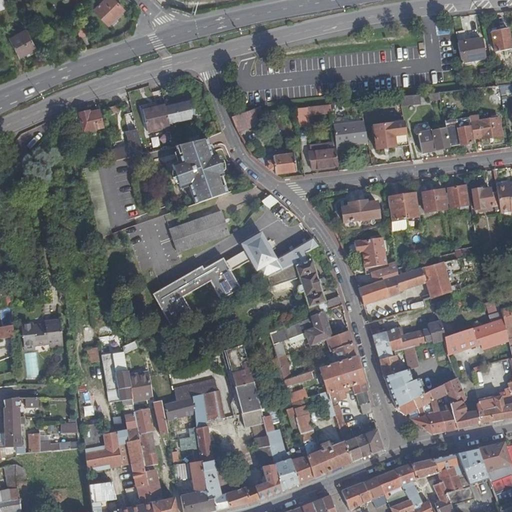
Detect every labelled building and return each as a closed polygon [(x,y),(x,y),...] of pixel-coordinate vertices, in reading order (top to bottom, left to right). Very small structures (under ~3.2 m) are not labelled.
[(113,0),(103,0),(93,10),(108,25),(123,9),(113,0)] [(0,24),(11,20),(7,10),(0,12),(0,27),(0,25),(0,24)] [(491,31),(495,53),(511,50),(508,28),(491,31)] [(8,40),(18,59),(36,49),(26,31),(8,40)] [(68,32),(53,38),(55,44),(59,53),(75,47),(68,32)] [(45,48),(55,44),(53,38),(51,33),(40,38),(45,48)] [(481,40),(458,43),(461,64),(485,61),(481,40)] [(511,81),(499,83),(500,89),(504,89),(511,87),(511,81)] [(192,97),(166,104),(171,121),(197,115),(192,97)] [(424,105),(423,97),(403,99),(404,105),(405,107),(424,105)] [(144,111),(148,132),(170,127),(165,107),(144,111)] [(333,107),(310,109),(311,118),(334,115),(333,111),(333,107)] [(255,117),(265,114),(262,108),(233,116),(238,131),(258,126),(255,117)] [(309,132),(306,110),(298,111),(301,133),(309,132)] [(81,115),(85,134),(104,130),(101,116),(92,118),(91,115),(91,112),(81,115)] [(129,146),(110,150),(112,160),(142,153),(133,113),(126,114),(130,132),(126,132),(129,146)] [(480,116),(472,117),(472,120),(473,124),(473,127),(475,138),(481,138),(482,139),(504,136),(501,119),(499,119),(495,120),(480,121),(480,116)] [(472,120),(447,123),(448,131),(451,147),(463,145),(463,146),(473,145),(471,127),(473,127),(473,124),(472,120)] [(379,150),(411,146),(407,122),(375,127),(379,150)] [(366,123),(335,127),(338,150),(338,151),(347,150),(347,147),(370,145),(366,123)] [(423,155),(452,151),(451,147),(448,131),(420,135),(423,155)] [(207,142),(205,138),(177,144),(175,145),(180,159),(183,158),(184,162),(173,165),(176,174),(180,173),(181,179),(178,179),(181,189),(189,187),(192,198),(197,197),(200,203),(228,193),(226,186),(223,187),(219,176),(223,175),(225,175),(218,153),(214,154),(211,155),(208,145),(207,142)] [(311,171),(340,168),(338,151),(338,150),(310,154),(311,171)] [(296,155),(259,160),(263,167),(277,177),(298,174),(296,155)] [(96,164),(84,167),(99,237),(111,233),(96,164)] [(62,189),(78,186),(75,169),(52,173),(56,199),(63,198),(62,189)] [(511,182),(507,183),(495,185),(496,189),(499,208),(510,207),(511,209),(511,208),(511,182)] [(495,209),(499,208),(496,189),(488,191),(487,186),(478,187),(478,184),(469,186),(473,207),(494,203),(495,209)] [(447,190),(445,190),(447,203),(450,202),(450,207),(467,204),(465,185),(447,187),(447,190)] [(443,188),(421,192),(424,211),(445,208),(443,188)] [(416,223),(420,223),(415,192),(401,194),(405,222),(416,220),(416,223)] [(13,194),(0,197),(0,205),(2,214),(18,210),(13,194)] [(393,224),(405,222),(401,194),(386,196),(390,221),(390,226),(393,226),(393,224)] [(365,199),(356,200),(359,220),(377,218),(375,201),(365,202),(365,199)] [(358,220),(359,220),(356,200),(348,201),(348,205),(339,206),(341,221),(358,218),(358,220)] [(221,212),(169,230),(178,253),(229,234),(221,212)] [(166,227),(162,216),(133,226),(137,237),(166,227)] [(250,260),(260,279),(293,264),(294,267),(312,261),(309,252),(320,247),(320,246),(316,241),(314,238),(277,258),(272,250),(267,241),(261,232),(241,244),(244,250),(250,260)] [(382,237),(354,240),(356,252),(362,251),(364,267),(386,264),(382,237)] [(271,239),(267,241),(272,250),(276,248),(271,239)] [(250,260),(244,250),(225,263),(223,259),(205,270),(203,268),(152,295),(170,325),(179,321),(192,314),(183,297),(210,281),(220,300),(240,289),(230,271),(250,260)] [(421,298),(422,297),(452,288),(451,283),(448,273),(462,268),(459,256),(455,257),(444,260),(426,265),(412,270),(404,272),(397,275),(375,282),(360,287),(359,287),(364,304),(401,293),(400,289),(427,281),(430,291),(423,293),(423,294),(420,295),(421,298)] [(55,270),(64,269),(63,261),(62,257),(52,259),(55,270)] [(373,272),(375,282),(397,275),(395,260),(390,261),(390,266),(373,272)] [(325,301),(312,261),(294,267),(300,285),(294,287),(295,292),(299,294),(303,292),(311,317),(322,313),(343,305),(340,297),(325,301)] [(403,265),(404,272),(412,270),(411,263),(403,265)] [(0,299),(1,300),(2,308),(13,306),(13,305),(12,292),(0,293),(0,299)] [(511,305),(500,308),(501,310),(502,316),(506,332),(511,330),(511,327),(511,323),(511,322),(511,305)] [(501,310),(487,314),(489,320),(502,316),(501,310)] [(83,313),(90,349),(98,348),(91,311),(83,313)] [(330,337),(322,313),(311,317),(314,328),(309,330),(305,331),(305,332),(309,344),(329,337),(330,337)] [(482,348),(508,340),(507,337),(506,332),(502,316),(489,320),(444,336),(443,336),(444,338),(448,352),(481,343),(482,348)] [(305,320),(309,330),(314,328),(311,317),(305,320)] [(309,330),(305,320),(282,329),(278,330),(268,334),(275,353),(275,356),(284,353),(281,340),(287,338),(288,339),(305,332),(305,331),(309,330)] [(441,321),(435,322),(427,324),(429,328),(421,330),(424,342),(432,340),(432,342),(444,338),(443,336),(444,336),(441,321)] [(2,332),(2,337),(15,334),(14,323),(6,326),(6,331),(2,332)] [(50,346),(50,349),(64,347),(61,323),(51,324),(52,326),(47,327),(34,328),(34,326),(22,327),(25,348),(50,346)] [(404,348),(401,335),(399,327),(383,331),(389,352),(391,351),(404,348)] [(372,329),(379,355),(389,352),(383,331),(382,329),(378,330),(377,328),(372,329)] [(329,337),(333,350),(354,343),(350,330),(330,337),(329,337)] [(413,345),(424,342),(421,330),(401,335),(404,348),(412,346),(413,345)] [(0,344),(15,341),(15,334),(2,337),(0,337),(0,344)] [(135,343),(122,345),(123,351),(124,355),(136,353),(135,343)] [(333,350),(336,363),(357,355),(354,343),(333,350)] [(224,351),(228,365),(234,364),(246,360),(241,345),(224,351)] [(417,365),(412,346),(404,348),(411,369),(413,368),(417,365)] [(92,363),(100,362),(98,348),(90,349),(92,363)] [(119,389),(121,400),(124,399),(132,398),(128,378),(124,355),(123,351),(102,355),(109,391),(119,389)] [(392,354),(391,351),(389,352),(379,355),(385,376),(401,372),(399,366),(401,366),(399,360),(397,361),(395,354),(392,354)] [(276,386),(284,384),(283,380),(279,369),(275,356),(275,353),(267,355),(276,386)] [(289,366),(284,353),(275,356),(279,369),(289,366)] [(318,369),(325,393),(327,392),(347,387),(352,385),(365,382),(357,355),(336,363),(318,369)] [(231,405),(233,415),(241,413),(243,421),(260,417),(258,408),(246,360),(234,364),(239,386),(234,387),(238,403),(231,405)] [(228,365),(234,387),(239,386),(234,364),(228,365)] [(292,377),(289,366),(279,369),(283,380),(292,377)] [(412,380),(409,369),(401,372),(385,376),(391,398),(397,408),(411,400),(422,394),(418,379),(412,380)] [(313,378),(311,372),(292,377),(283,380),(284,384),(285,387),(313,378)] [(133,402),(153,398),(149,373),(128,378),(132,398),(133,402)] [(444,383),(457,428),(470,426),(465,412),(461,400),(463,399),(455,378),(444,383)] [(465,399),(457,378),(455,378),(463,399),(465,399)] [(180,386),(172,388),(174,401),(192,397),(218,391),(216,381),(181,389),(180,386)] [(357,394),(367,391),(365,382),(352,385),(354,395),(357,394)] [(429,390),(437,410),(439,415),(445,430),(457,428),(444,383),(429,390)] [(348,390),(347,387),(327,392),(329,397),(337,395),(339,400),(345,398),(343,392),(348,390)] [(290,402),(308,398),(305,388),(288,393),(290,402)] [(218,391),(192,397),(194,411),(196,428),(197,430),(209,427),(208,422),(224,418),(220,390),(218,391)] [(422,413),(437,410),(429,390),(422,394),(411,400),(417,414),(422,413)] [(367,391),(357,394),(360,405),(370,402),(367,391)] [(327,415),(335,414),(332,407),(329,397),(327,392),(325,393),(319,395),(327,415)] [(502,394),(477,400),(475,403),(476,408),(477,410),(479,424),(511,417),(511,398),(510,398),(508,392),(502,394)] [(337,395),(329,397),(332,407),(338,405),(337,400),(339,400),(337,395)] [(21,414),(19,397),(20,396),(5,401),(8,408),(5,409),(6,414),(6,435),(6,447),(19,446),(19,452),(26,452),(26,445),(22,445),(21,420),(25,420),(24,414),(21,414)] [(173,417),(194,411),(192,397),(174,401),(164,403),(167,418),(173,417)] [(124,399),(129,430),(138,428),(135,412),(133,402),(132,398),(124,399)] [(161,433),(166,431),(160,400),(154,401),(161,433)] [(408,416),(417,414),(411,400),(397,408),(408,416)] [(299,402),(291,404),(302,442),(310,439),(308,433),(312,431),(304,407),(300,408),(299,402)] [(360,405),(362,415),(373,412),(370,402),(360,405)] [(100,404),(81,408),(89,472),(122,466),(117,432),(104,435),(100,404)] [(272,462),(280,490),(297,484),(290,459),(287,452),(284,452),(278,429),(274,430),(272,423),(279,422),(273,404),(258,408),(260,417),(262,423),(265,436),(268,446),(272,462)] [(343,419),(338,405),(332,407),(335,414),(337,421),(343,419)] [(148,410),(135,412),(138,428),(145,467),(150,466),(159,465),(148,410)] [(477,410),(465,412),(470,426),(479,424),(477,410)] [(424,417),(419,419),(413,420),(431,433),(445,430),(439,415),(424,417)] [(251,425),(262,423),(260,417),(243,421),(244,427),(251,425)] [(349,439),(347,430),(343,419),(337,421),(345,441),(349,439)] [(365,433),(371,454),(383,449),(375,420),(363,424),(365,433)] [(66,431),(79,430),(78,421),(65,422),(66,431)] [(251,425),(254,438),(265,436),(262,423),(251,425)] [(200,449),(202,462),(202,464),(214,461),(209,427),(197,430),(200,449)] [(133,464),(137,487),(149,485),(146,472),(145,467),(138,428),(129,430),(117,432),(122,466),(133,464)] [(183,451),(200,449),(197,430),(196,428),(189,429),(191,437),(181,439),(183,451)] [(30,433),(32,452),(64,450),(81,447),(80,440),(51,444),(51,439),(45,439),(45,443),(42,443),(41,432),(30,433)] [(365,433),(357,437),(362,458),(371,454),(365,433)] [(265,436),(254,438),(257,448),(268,446),(265,436)] [(357,437),(349,439),(345,441),(351,462),(362,458),(357,437)] [(312,443),(304,446),(304,447),(314,478),(351,462),(345,441),(333,445),(334,448),(331,450),(328,443),(319,445),(321,450),(315,452),(312,443)] [(484,472),(510,464),(511,463),(503,443),(477,449),(484,472)] [(19,446),(6,447),(1,447),(4,458),(19,452),(19,446)] [(272,462),(268,446),(257,448),(261,464),(272,462)] [(298,458),(290,459),(297,484),(314,478),(304,447),(295,450),(298,458)] [(466,484),(486,478),(484,472),(477,449),(433,458),(438,472),(442,482),(450,506),(471,499),(466,484)] [(417,479),(438,472),(433,458),(411,463),(417,479)] [(220,495),(214,461),(202,464),(207,499),(212,498),(214,510),(227,506),(225,494),(220,495)] [(194,493),(180,497),(183,511),(204,511),(214,510),(212,498),(207,499),(202,464),(202,462),(189,464),(194,493)] [(256,498),(280,490),(272,462),(261,464),(266,482),(253,486),(256,498)] [(175,466),(177,480),(189,476),(187,463),(175,466)] [(419,504),(411,481),(417,479),(411,463),(395,469),(403,492),(407,500),(411,511),(428,511),(425,502),(419,504)] [(5,466),(9,489),(18,488),(15,464),(5,466)] [(383,492),(386,491),(388,494),(392,492),(393,496),(403,492),(395,469),(376,477),(383,492)] [(150,471),(146,472),(149,485),(153,511),(176,511),(174,500),(174,498),(164,501),(157,470),(150,471)] [(374,506),(386,501),(382,493),(383,492),(376,477),(363,482),(370,499),(373,504),(374,506)] [(112,480),(90,482),(93,502),(101,501),(116,499),(112,480)] [(364,500),(369,499),(370,499),(363,482),(341,491),(348,508),(360,502),(361,505),(365,503),(364,500)] [(452,511),(450,506),(442,482),(432,485),(438,502),(433,504),(436,511),(452,511)] [(141,505),(131,508),(119,510),(119,511),(153,511),(149,485),(137,487),(141,505)] [(245,489),(248,501),(256,498),(253,486),(245,489)] [(0,501),(19,497),(18,488),(9,489),(0,489),(0,501)] [(227,506),(248,501),(245,489),(244,488),(225,494),(227,506)] [(386,491),(383,492),(382,493),(386,501),(388,507),(407,500),(403,492),(393,496),(392,492),(388,494),(386,491)] [(336,511),(330,495),(301,507),(302,511),(336,511)] [(21,511),(19,497),(0,501),(0,511),(21,511)] [(411,511),(407,500),(388,507),(390,511),(411,511)] [(102,511),(101,501),(93,502),(94,511),(102,511)]
